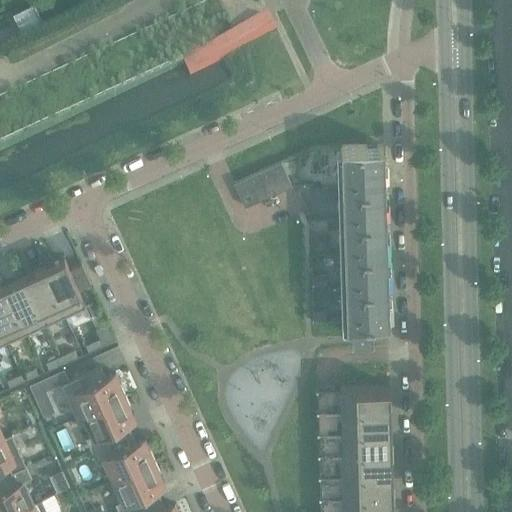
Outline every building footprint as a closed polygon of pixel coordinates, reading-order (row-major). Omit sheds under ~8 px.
[(22,31),(45,24),(38,3),(16,9),(22,31)] [(182,58),(188,70),(227,51),(275,28),(269,14),(181,56),(182,58)] [(388,305),(384,187),(383,145),(341,146),(345,305),(346,321),(350,321),(351,336),(372,335),(372,334),(386,334),(385,320),(388,320),(388,305)] [(270,167),(281,191),(292,186),(281,162),(270,167)] [(258,173),(269,196),(281,191),(270,167),(258,173)] [(258,173),(246,178),(257,202),(269,196),(258,173)] [(257,202),(246,178),(234,183),(245,207),(257,202)] [(65,258),(45,267),(66,315),(86,306),(80,292),(92,287),(82,264),(70,269),(65,258)] [(25,276),(47,324),(66,315),(45,267),(25,276)] [(5,285),(27,333),(47,324),(25,276),(5,285)] [(0,287),(0,326),(7,342),(27,333),(5,285),(0,287)] [(86,345),(89,352),(103,345),(100,338),(86,345)] [(61,356),(64,363),(78,357),(75,350),(61,356)] [(64,363),(61,356),(46,362),(50,369),(64,363)] [(77,394),(86,414),(126,395),(116,373),(106,377),(101,366),(61,384),(67,398),(77,394)] [(22,373),(26,380),(39,374),(36,367),(22,373)] [(26,380),(22,373),(7,380),(10,387),(26,380)] [(340,387),(340,409),(390,408),(390,386),(366,387),(366,386),(340,387)] [(86,438),(91,451),(131,432),(127,423),(134,419),(129,409),(131,407),(126,395),(86,414),(95,434),(86,438)] [(340,409),(341,431),(391,430),(390,408),(340,409)] [(341,431),(342,453),(392,451),(391,430),(341,431)] [(131,432),(91,451),(97,463),(106,459),(115,479),(156,461),(145,438),(136,442),(131,432)] [(0,476),(26,464),(12,434),(3,438),(2,435),(0,436),(0,476)] [(342,453),(342,475),(392,473),(392,451),(342,453)] [(161,473),(156,461),(115,479),(124,499),(115,503),(119,511),(129,511),(161,498),(157,488),(163,485),(159,474),(161,473)] [(0,511),(8,511),(32,502),(23,482),(18,484),(13,473),(27,466),(26,464),(0,476),(0,511)] [(342,475),(343,496),(393,495),(392,473),(342,475)] [(393,511),(393,495),(343,496),(343,511),(393,511)] [(178,511),(175,504),(166,508),(161,498),(129,511),(178,511)] [(36,511),(32,502),(8,511),(36,511)]
